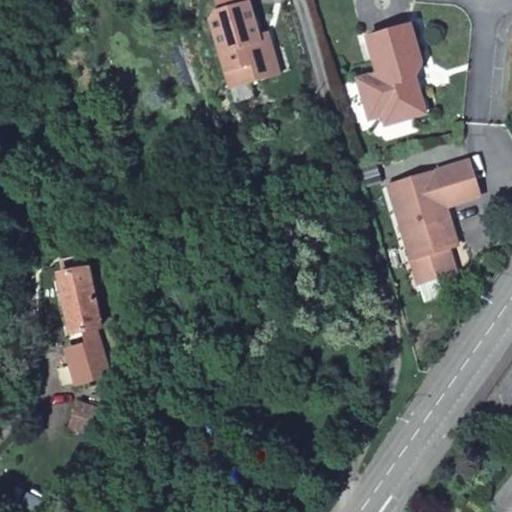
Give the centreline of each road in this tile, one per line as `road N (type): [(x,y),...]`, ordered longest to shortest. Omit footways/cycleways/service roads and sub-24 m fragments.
road 1 (residential): [(511,301),(366,511)]
road 2 (residential): [(491,0),(481,121)]
